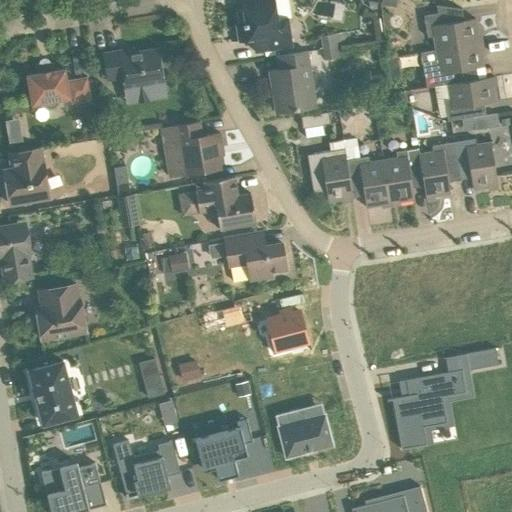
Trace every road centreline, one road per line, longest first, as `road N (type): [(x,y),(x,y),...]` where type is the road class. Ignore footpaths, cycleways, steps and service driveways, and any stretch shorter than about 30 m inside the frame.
road 1 (residential): [(343,248),(337,284),(371,446),(355,469),(193,511)]
road 2 (residential): [(343,248),(310,235),(204,51),(191,0)]
road 3 (residential): [(0,40),(185,0)]
road 4 (residential): [(511,221),(343,248)]
